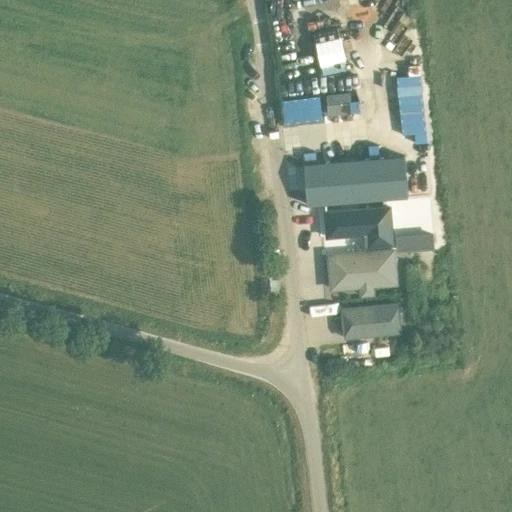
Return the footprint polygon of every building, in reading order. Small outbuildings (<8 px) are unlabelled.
[(350,117),(351,102),(336,101),(335,117),(350,117)] [(405,156),(305,164),(308,205),(408,196),(405,156)] [(383,250),(382,244),(393,243),(390,207),(324,212),(326,236),(361,233),(363,233),(364,245),(364,252),(383,250)] [(433,233),(397,235),(398,249),(434,246),(433,233)] [(332,258),(335,293),(399,287),(396,254),(332,258)] [(408,285),(420,284),(418,263),(406,264),(408,285)] [(421,290),(409,292),(414,330),(415,330),(418,354),(426,353),(426,329),(421,290)] [(401,328),(398,307),(349,313),(350,334),(401,328)]
